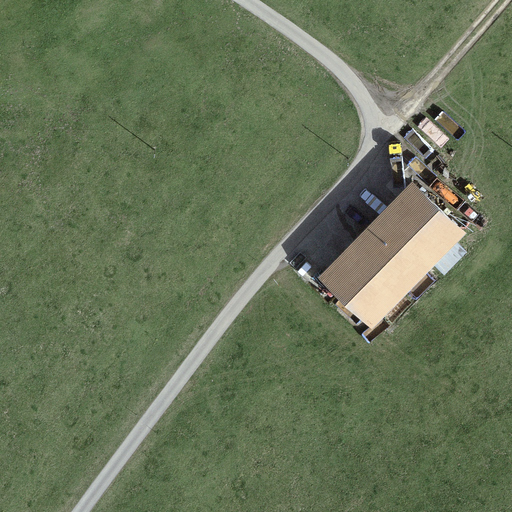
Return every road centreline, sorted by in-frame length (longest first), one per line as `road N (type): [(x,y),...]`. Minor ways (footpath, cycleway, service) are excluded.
road 1 (track): [(81,511),(226,318),(502,0)]
road 2 (track): [(379,143),(358,89),(246,0)]
